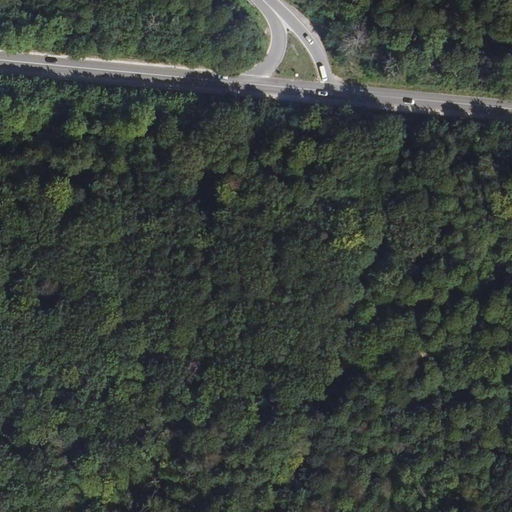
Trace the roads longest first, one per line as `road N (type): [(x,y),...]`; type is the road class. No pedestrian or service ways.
road 1 (track): [(338,363),(0,346)]
road 2 (tertiary): [(251,84),(0,58)]
road 3 (secondary): [(511,109),(332,92)]
road 4 (track): [(338,363),(511,343)]
road 5 (track): [(288,511),(338,363)]
